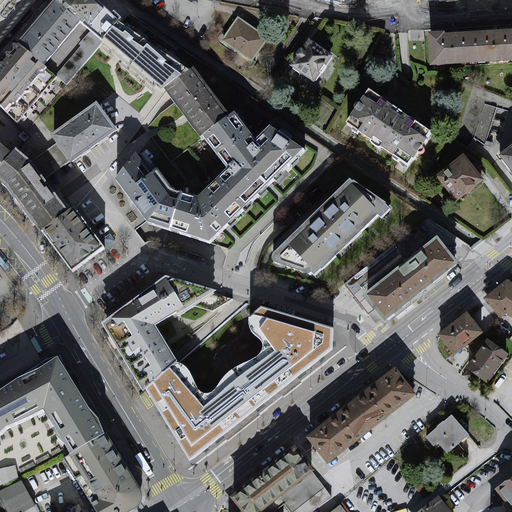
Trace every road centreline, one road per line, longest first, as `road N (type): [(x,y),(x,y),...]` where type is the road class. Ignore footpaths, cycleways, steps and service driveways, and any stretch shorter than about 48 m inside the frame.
road 1 (primary): [(382,349),(180,506)]
road 2 (residential): [(225,283),(234,250),(330,156),(277,121)]
road 3 (residential): [(180,506),(63,318)]
road 4 (residential): [(400,336),(511,433)]
road 5 (residential): [(225,283),(361,326)]
road 6 (primary): [(511,247),(400,336)]
road 7 (residential): [(96,193),(151,117),(170,105)]
